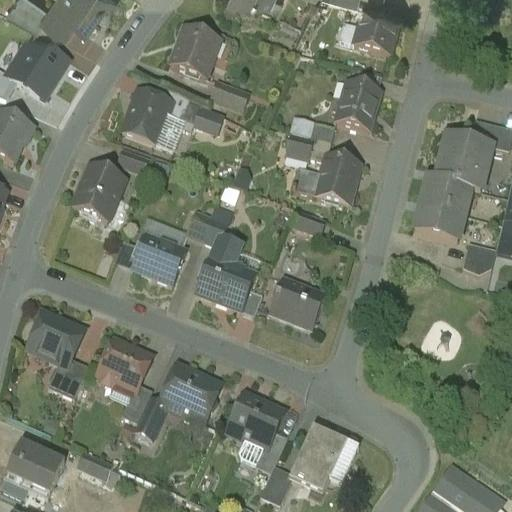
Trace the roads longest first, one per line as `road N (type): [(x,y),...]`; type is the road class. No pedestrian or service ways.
road 1 (residential): [(16,270),(330,397)]
road 2 (residential): [(422,89),(356,331),(330,397)]
road 3 (residential): [(16,270),(58,157),(165,0)]
road 4 (residential): [(330,397),(407,443),(409,477),(388,511)]
